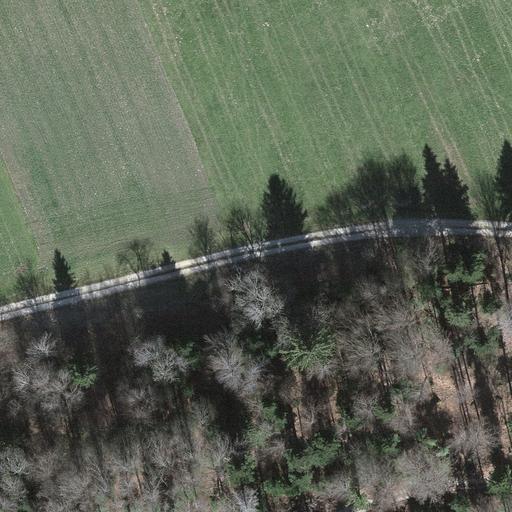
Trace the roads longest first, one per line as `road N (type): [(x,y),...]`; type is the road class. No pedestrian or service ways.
road 1 (track): [(0,310),(290,242),(394,227),(511,232)]
road 2 (track): [(352,511),(395,496),(464,490),(511,500)]
